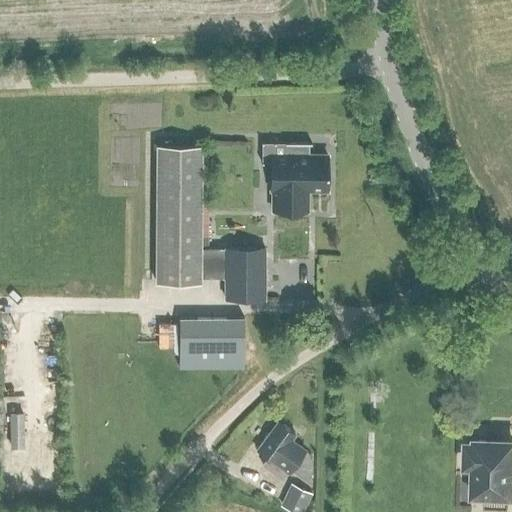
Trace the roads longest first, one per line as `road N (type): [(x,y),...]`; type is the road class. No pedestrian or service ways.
road 1 (unclassified): [(193,455),(249,391),(477,255)]
road 2 (tertiary): [(477,255),(427,172),(391,79),(376,0)]
